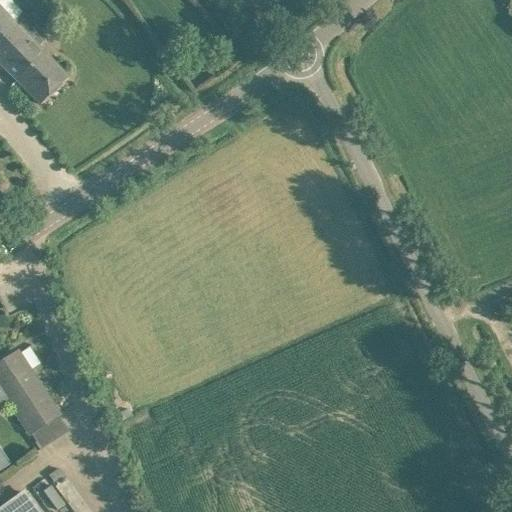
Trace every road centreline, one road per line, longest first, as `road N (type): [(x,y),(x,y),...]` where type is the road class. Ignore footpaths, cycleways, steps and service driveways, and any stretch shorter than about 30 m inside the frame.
road 1 (unclassified): [(511,436),(302,50)]
road 2 (unclassified): [(0,257),(302,50)]
